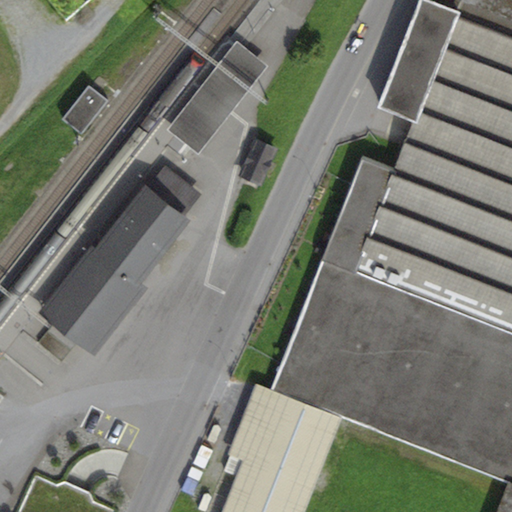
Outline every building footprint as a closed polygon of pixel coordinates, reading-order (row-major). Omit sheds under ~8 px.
[(511,511),(511,0),(419,0),(379,102),(414,116),(394,168),(362,155),(272,388),(509,480),(497,511),(511,511)] [(168,127),(199,150),(268,62),(237,38),(168,127)] [(81,133),(108,99),(89,84),(62,118),(81,133)] [(261,184),(279,146),(256,136),(247,155),(238,174),(261,184)] [(197,205),(208,190),(163,155),(147,177),(191,213),(197,205)] [(145,175),(95,238),(144,277),(191,213),(147,177),(145,175)] [(144,277),(95,238),(93,236),(92,235),(36,305),(40,308),(56,320),(81,339),(98,353),(153,283),(150,281),(144,277)] [(81,339),(56,320),(39,343),(64,361),(81,339)] [(226,511),(304,511),(339,429),(342,421),(256,386),(252,395),(229,453),(247,460),(226,511)] [(20,511),(114,511),(116,509),(94,499),(91,492),(66,482),(60,485),(36,475),(20,511)]
